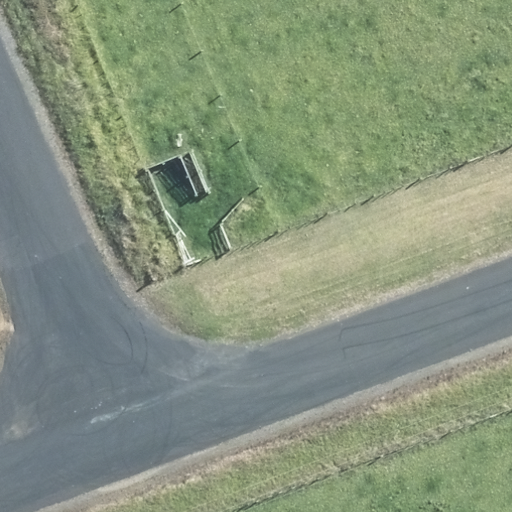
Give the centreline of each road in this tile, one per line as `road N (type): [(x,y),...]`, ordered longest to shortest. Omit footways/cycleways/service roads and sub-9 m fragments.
road 1 (unclassified): [(511,256),(141,400)]
road 2 (unclassified): [(141,400),(0,75)]
road 3 (unclassified): [(0,453),(141,400)]
